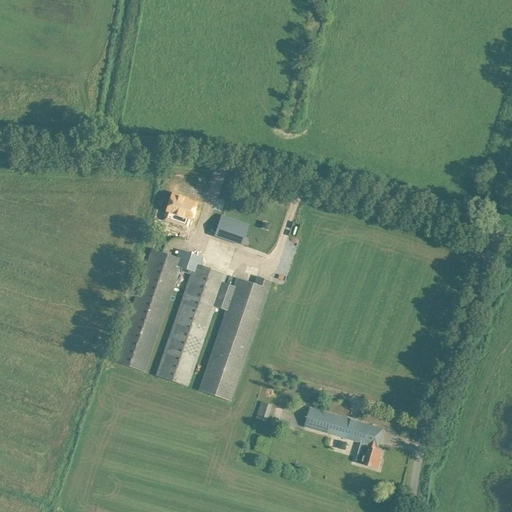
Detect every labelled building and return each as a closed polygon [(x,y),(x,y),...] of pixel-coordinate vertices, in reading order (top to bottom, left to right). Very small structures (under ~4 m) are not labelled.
[(172,194),(164,216),(172,219),(174,213),(190,219),(195,204),(183,199),(183,198),(172,194)] [(221,216),(218,225),(214,236),(242,245),(246,236),(250,237),(253,229),(248,228),(249,225),(221,216)] [(150,249),(113,360),(147,371),(181,271),(189,273),(154,375),(187,386),(214,306),(225,310),(198,389),(230,400),(271,281),(255,276),(253,283),(236,277),(233,285),(223,282),(225,273),(201,265),(202,261),(204,258),(180,250),(178,254),(177,258),(150,249)] [(260,401),(256,418),(266,421),(270,403),(260,401)] [(362,463),(362,464),(376,468),(381,451),(375,449),(381,428),(372,426),(310,408),(305,427),(364,444),(361,453),(358,452),(356,462),(362,463)]
